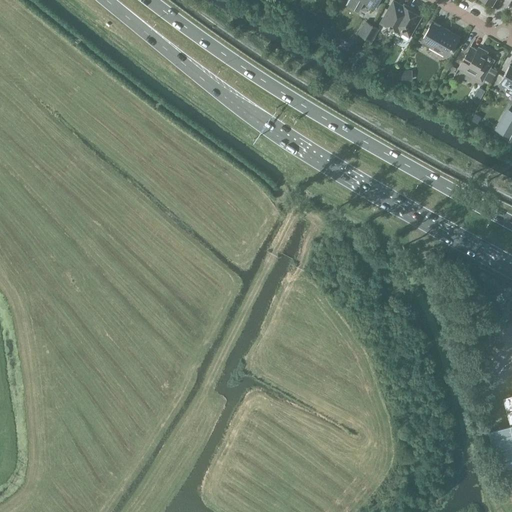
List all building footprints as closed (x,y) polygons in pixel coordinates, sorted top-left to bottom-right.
[(348,0),(346,5),(359,12),(364,2),(376,8),(380,0),(348,0)] [(388,26),(394,29),(408,6),(404,4),(403,6),(394,0),(381,23),(388,27),(388,26)] [(408,6),(394,29),(401,33),(401,31),(410,36),(422,15),(408,6)] [(433,21),(421,42),(429,47),(430,45),(448,55),(452,48),(453,49),(460,37),(433,21)] [(459,68),(482,81),(495,59),(487,55),(489,52),(480,46),(477,50),(471,47),(459,68)] [(511,67),(509,66),(499,83),(507,88),(508,86),(511,87),(511,67)] [(492,327),(486,326),(484,336),(490,337),(492,327)] [(511,395),(503,397),(508,416),(511,426),(510,426),(511,427),(511,426),(511,425),(511,395)] [(487,434),(498,473),(511,468),(511,427),(503,430),(487,434)]
